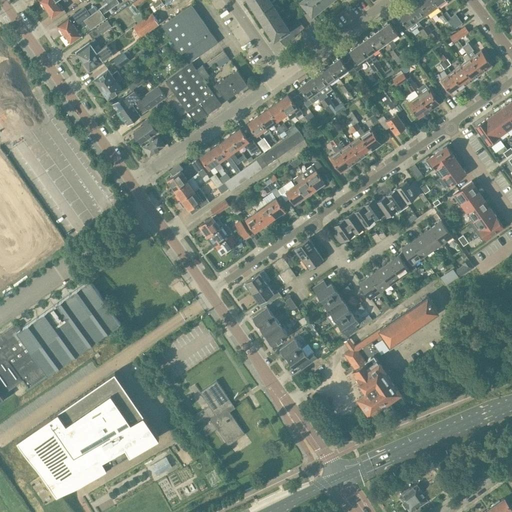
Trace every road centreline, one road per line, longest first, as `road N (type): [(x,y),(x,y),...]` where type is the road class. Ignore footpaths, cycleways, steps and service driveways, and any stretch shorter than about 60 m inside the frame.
road 1 (residential): [(338,479),(208,291)]
road 2 (residential): [(132,184),(1,0)]
road 3 (primary): [(511,405),(338,479)]
road 4 (residential): [(132,184),(282,76)]
road 5 (residential): [(448,124),(312,219)]
road 6 (residential): [(282,76),(390,0)]
road 7 (residential): [(208,291),(132,184)]
road 8 (residential): [(312,219),(208,291)]
